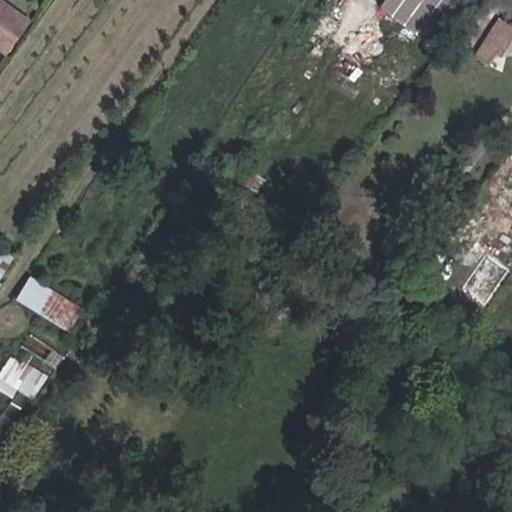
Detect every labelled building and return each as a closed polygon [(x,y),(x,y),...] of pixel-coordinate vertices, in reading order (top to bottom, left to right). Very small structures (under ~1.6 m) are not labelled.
[(0,0),(0,39),(21,14),(4,0),(0,0)] [(423,37),(442,0),(384,0),(378,12),(423,37)] [(511,40),(511,22),(500,15),(476,52),(489,61),(495,51),(502,56),(511,40)] [(87,312),(37,278),(24,297),(74,331),(87,312)] [(19,386),(35,395),(48,373),(13,352),(0,372),(0,388),(13,396),(19,386)]
